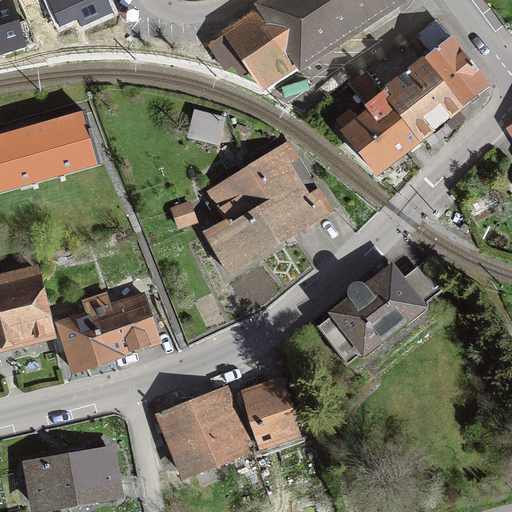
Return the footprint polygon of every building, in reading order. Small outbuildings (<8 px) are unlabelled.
[(7,0),(0,2),(0,54),(24,48),(9,0),(7,0)] [(260,6),(262,9),(298,64),(301,68),(400,2),(398,0),(266,0),(267,1),(260,6)] [(241,74),(250,68),(263,88),(298,64),(262,9),(211,45),(226,68),(234,63),(241,74)] [(407,42),(423,62),(460,109),(488,87),(437,20),(407,42)] [(366,70),(383,92),(421,140),(460,109),(423,62),(407,42),(366,70)] [(346,131),(344,132),(377,174),(421,140),(383,92),(366,70),(347,83),(370,112),(357,122),(350,113),(339,121),(346,131)] [(195,111),(190,131),(219,138),(224,119),(195,111)] [(28,135),(0,142),(0,190),(20,185),(18,180),(36,175),(37,180),(59,174),(58,168),(75,163),(77,169),(99,163),(86,118),(42,131),(41,126),(27,130),(28,135)] [(307,198),(287,164),(298,157),(290,144),(210,193),(227,220),(205,232),(229,274),(331,211),(318,191),(307,198)] [(196,221),(190,204),(173,210),(179,227),(196,221)] [(354,286),(346,293),(351,300),(317,327),(347,365),(422,308),(442,290),(425,269),(420,272),(417,268),(401,280),(392,269),(374,282),(370,276),(360,285),(354,286)] [(0,345),(53,333),(37,272),(0,280),(0,345)] [(87,314),(57,323),(73,369),(159,341),(144,295),(118,303),(115,294),(105,294),(83,302),(87,314)] [(243,393),(261,447),(299,433),(297,424),(303,422),(299,410),(296,411),(294,405),(291,406),(282,380),(243,393)] [(240,421),(235,423),(223,392),(183,407),(178,391),(153,400),(185,476),(252,449),(240,421)] [(108,452),(31,465),(38,508),(115,494),(108,452)]
